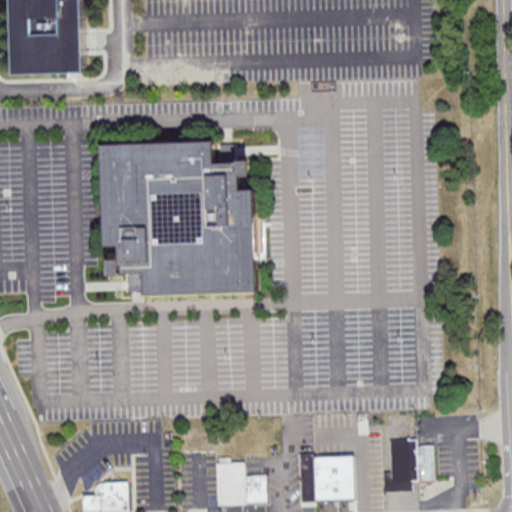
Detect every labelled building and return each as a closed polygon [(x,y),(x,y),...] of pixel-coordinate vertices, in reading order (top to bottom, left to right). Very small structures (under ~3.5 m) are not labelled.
[(11,0),(82,0),(85,73),(14,75),(11,0)] [(102,146),(214,142),(214,163),(250,162),(251,177),(241,177),(242,189),(255,189),(259,292),(146,296),(146,273),(120,274),(120,276),(110,276),(110,262),(119,261),(119,247),(105,248),(102,146)] [(435,480),(434,444),(419,444),(419,438),(392,439),(392,470),(384,471),(385,491),(415,490),(415,480),(435,480)] [(357,501),(357,453),(301,453),(301,501),(357,501)] [(219,504),(269,503),(268,473),(247,474),(247,461),(219,462),(219,504)] [(130,482),(131,511),(88,511),(85,510),(85,497),(107,496),(107,483),(130,482)]
